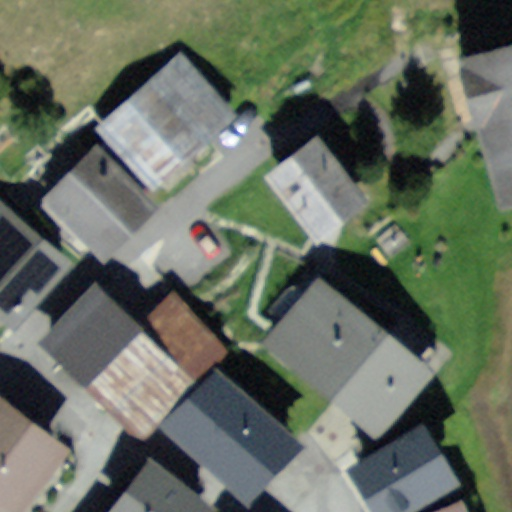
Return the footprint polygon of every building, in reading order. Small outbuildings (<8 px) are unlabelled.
[(511,190),(511,32),(449,50),(456,76),(489,197),(511,190)] [(223,108),(169,45),(87,114),(140,177),(181,142),(223,108)] [(345,187),(300,125),(254,158),(300,220),(323,203),(345,187)] [(140,196),(84,133),(31,181),(58,212),(86,243),(140,196)] [(0,314),(65,247),(0,184),(0,314)] [(416,355),(319,266),(257,333),(355,422),(385,388),(416,355)] [(59,346),(78,365),(129,313),(91,275),(40,327),(59,346)] [(116,402),(131,387),(147,403),(215,334),(161,281),(129,313),(78,365),(97,384),(116,402)] [(283,421),(211,353),(158,410),(230,478),(257,450),(283,421)] [(62,439),(0,389),(0,511),(2,511),(32,476),(62,439)] [(375,511),(443,476),(410,413),(341,450),(357,482),(373,511),(375,511)] [(197,511),(208,498),(143,447),(100,502),(112,511),(197,511)] [(461,511),(451,490),(400,511),(461,511)] [(112,511),(100,502),(91,511),(112,511)]
